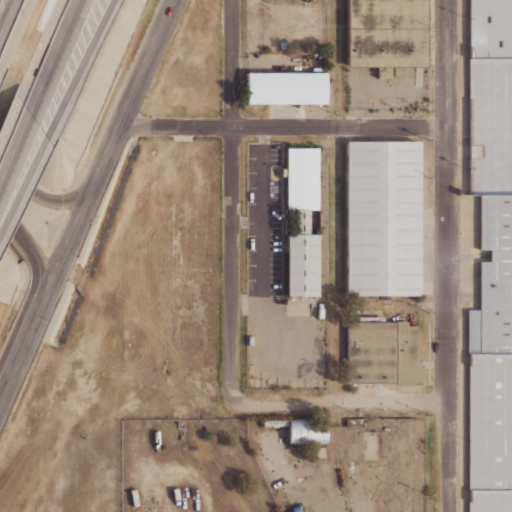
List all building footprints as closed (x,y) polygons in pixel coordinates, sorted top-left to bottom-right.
[(348,66),(348,0),(427,0),(427,66),(348,66)] [(511,511),(468,511),(468,501),(470,501),(470,488),(468,488),(468,365),(469,365),(469,353),(467,353),(467,309),(479,309),(479,261),(489,261),(489,249),(479,249),(479,195),(468,195),(468,0),(511,0),(511,511)] [(326,103),(247,103),(247,72),(326,72),(326,103)] [(420,295),(346,295),(346,141),(420,141),(420,295)] [(296,210),(286,210),(286,148),(318,148),(318,210),(309,210),(309,235),(318,235),(318,296),(287,296),(287,235),(296,235),(296,210)] [(419,383),(348,383),(348,322),(407,322),(407,325),(419,325),(419,383)] [(289,443),(289,418),(327,418),(327,443),(289,443)]
